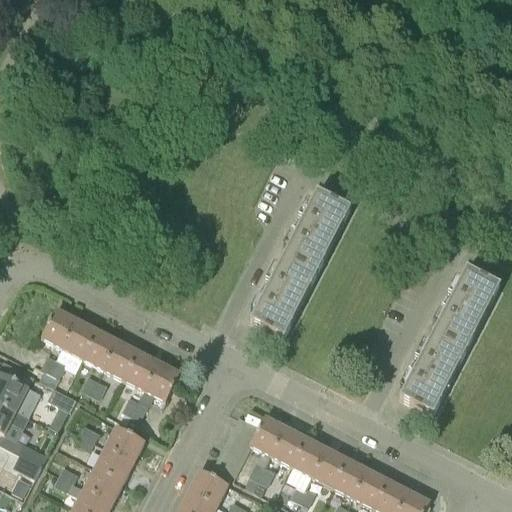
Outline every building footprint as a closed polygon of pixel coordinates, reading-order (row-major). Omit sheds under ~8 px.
[(316,280),(333,248),(350,215),(315,198),(282,263),(316,280)] [(283,345),(300,312),(316,280),(282,263),(249,327),(283,345)] [(466,357),(483,325),(500,292),(465,275),(432,339),(466,357)] [(40,344),(61,354),(76,325),(55,314),(40,344)] [(61,354),(82,365),(97,335),(76,325),(61,354)] [(82,365),(103,375),(117,346),(97,335),(82,365)] [(433,421),(450,389),(466,357),(432,339),(399,404),(433,421)] [(103,375),(123,386),(138,357),(117,346),(103,375)] [(123,386),(144,396),(159,367),(138,357),(123,386)] [(39,375),(49,379),(56,365),(47,360),(39,375)] [(49,379),(58,384),(65,370),(56,365),(49,379)] [(159,367),(144,396),(165,407),(180,378),(159,367)] [(0,408),(16,417),(28,393),(0,379),(0,408)] [(80,396),(90,401),(97,386),(88,381),(80,396)] [(90,401),(99,406),(107,391),(97,386),(90,401)] [(69,417),(76,405),(53,393),(47,406),(69,417)] [(121,416),(130,421),(138,407),(128,402),(121,416)] [(130,421),(140,426),(147,412),(138,407),(130,421)] [(16,417),(0,408),(0,439),(3,441),(10,428),(22,435),(28,423),(16,417)] [(259,433),(238,423),(233,433),(253,444),(259,433)] [(284,433),(264,423),(259,433),(253,444),(249,452),(262,458),(249,482),(257,486),(265,472),(270,462),(284,433)] [(79,441),(94,449),(99,439),(84,432),(79,441)] [(104,453),(133,468),(144,448),(115,433),(104,453)] [(253,444),(233,433),(227,444),(248,455),(249,452),(253,444)] [(284,433),(270,462),(280,467),(291,473),(306,444),(284,433)] [(74,451),(89,458),(94,449),(79,441),(74,451)] [(248,455),(227,444),(222,455),(243,465),(248,455)] [(306,444),(291,473),(286,482),(297,488),(306,493),(311,484),(326,455),(306,444)] [(18,461),(41,472),(47,460),(24,449),(18,461)] [(94,474),(123,489),(133,468),(104,453),(94,474)] [(243,465),(222,455),(216,466),(237,476),(243,465)] [(311,484),(332,494),(347,465),(326,455),(311,484)] [(34,484),(41,472),(18,461),(12,473),(34,484)] [(332,494),(352,505),(367,476),(347,465),(332,494)] [(237,476),(216,466),(211,476),(232,487),(237,476)] [(58,482),(73,490),(78,480),(63,472),(58,482)] [(257,486),(265,490),(267,491),(275,477),(265,472),(257,486)] [(83,495),(112,510),(123,489),(94,474),(83,495)] [(187,496),(218,511),(228,491),(198,475),(187,496)] [(352,505),(366,511),(374,511),(388,486),(367,476),(352,505)] [(53,491),(68,499),(73,490),(58,482),(53,491)] [(374,511),(400,511),(408,497),(388,486),(374,511)] [(299,507),(306,493),(297,488),(289,503),(299,507)] [(306,493),(299,507),(307,511),(308,511),(316,497),(306,493)] [(73,511),(110,511),(112,510),(83,495),(73,511)] [(178,511),(217,511),(218,511),(187,496),(178,511)] [(408,497),(400,511),(426,511),(429,508),(408,497)]
